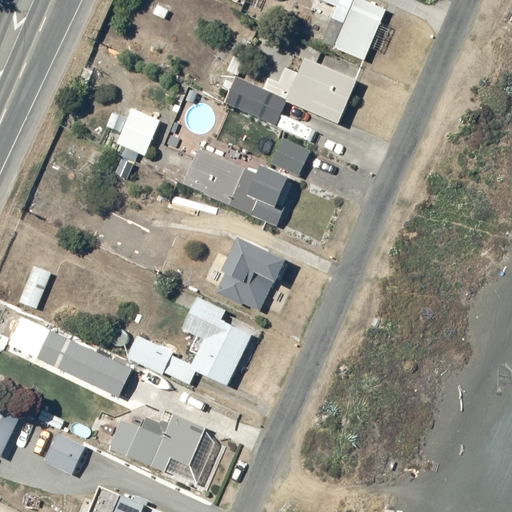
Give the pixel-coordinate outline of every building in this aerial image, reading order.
[(389,8),(368,0),(324,0),(338,5),(324,42),(369,60),(389,8)] [(237,76),(226,102),(281,125),(292,100),(345,123),(364,80),(296,51),(283,81),(272,77),(267,89),(237,76)] [(150,156),(156,143),(160,134),(166,119),(137,106),(121,143),(150,156)] [(256,197),(266,174),(260,171),(175,133),(163,160),(190,172),(184,185),(248,213),(256,197)] [(266,174),(256,197),(283,209),(297,177),(310,147),(283,135),(270,165),(266,174)] [(270,228),(235,213),(228,229),(263,245),(270,228)] [(178,238),(134,218),(122,246),(165,265),(178,238)] [(290,267),(242,248),(223,294),(265,312),(279,280),(284,282),(290,267)] [(56,272),(37,265),(22,302),(40,309),(56,272)] [(195,363),(193,368),(194,368),(230,386),(254,336),(220,319),(225,309),(201,297),(186,329),(207,339),(195,363)] [(138,369),(45,325),(38,342),(44,345),(39,357),(125,397),(138,369)] [(187,383),(194,368),(193,368),(195,363),(138,335),(127,356),(143,364),(136,378),(156,388),(164,372),(187,383)] [(22,416),(0,405),(0,454),(3,456),(22,416)] [(158,412),(150,429),(127,419),(114,448),(172,472),(178,457),(198,466),(211,434),(158,412)] [(91,445),(58,431),(45,460),(78,475),(91,445)] [(168,511),(107,487),(101,503),(96,511),(168,511)]
